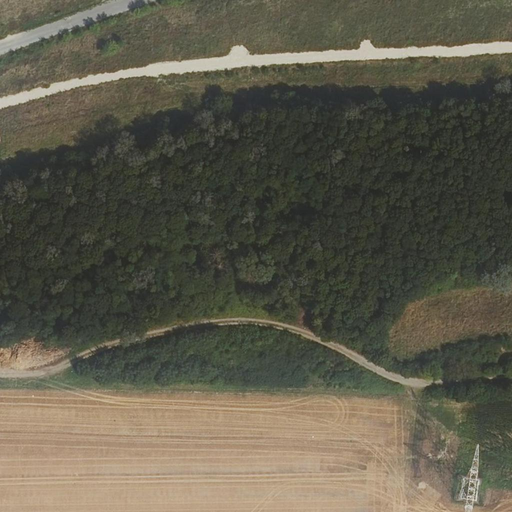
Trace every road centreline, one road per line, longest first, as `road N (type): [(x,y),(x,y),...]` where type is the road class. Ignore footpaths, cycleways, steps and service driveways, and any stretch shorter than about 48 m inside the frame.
road 1 (track): [(0,375),(38,373),(220,320),(314,336),(418,386),(511,380)]
road 2 (track): [(0,106),(96,80),(511,49)]
